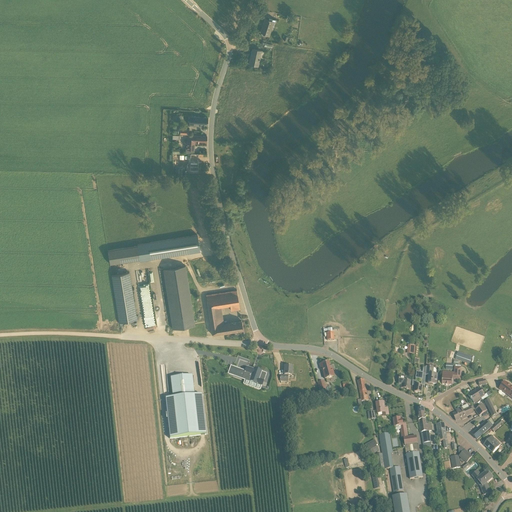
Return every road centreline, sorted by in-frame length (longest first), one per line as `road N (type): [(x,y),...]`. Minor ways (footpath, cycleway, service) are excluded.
road 1 (residential): [(427,404),(325,351),(260,339),(211,155),(229,49),(187,1)]
road 2 (track): [(260,339),(0,337)]
